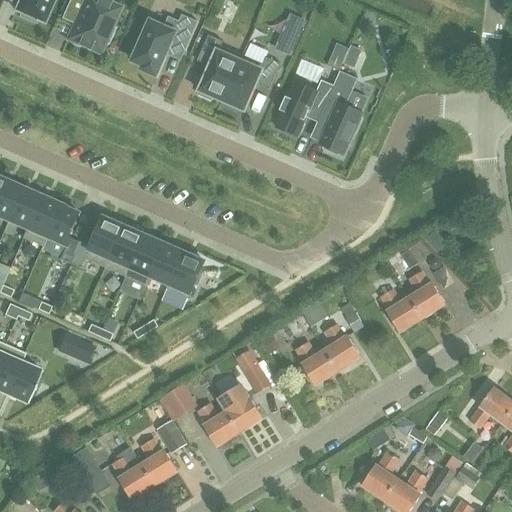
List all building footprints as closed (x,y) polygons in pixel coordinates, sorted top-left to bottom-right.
[(20,0),(15,11),(21,13),(19,17),(36,24),(37,21),(43,23),(52,0),(20,0)] [(103,0),(69,0),(64,13),(76,18),(66,40),(100,55),(105,43),(108,44),(115,29),(112,28),(121,8),(103,0)] [(148,26),(145,24),(138,39),(142,41),(133,62),(144,67),(142,70),(157,77),(165,58),(166,59),(172,47),(185,52),(198,22),(182,15),(180,22),(169,17),(164,28),(150,22),(148,26)] [(275,49),(292,57),(299,41),(282,33),(275,49)] [(213,97),(222,101),(242,56),(221,46),(223,42),(209,36),(198,61),(210,67),(198,95),(211,101),(213,97)] [(351,47),(346,58),(343,64),(354,69),(362,51),(351,47)] [(334,53),(329,64),(341,70),(343,64),(346,58),(334,53)] [(242,56),(222,101),(245,111),(257,84),(270,90),(281,64),(267,58),(264,65),(243,56),(242,56)] [(324,150),(338,156),(340,153),(343,154),(353,133),(356,134),(363,120),(359,118),(361,114),(346,108),(358,80),(341,72),(334,86),(318,123),(329,128),(321,145),(325,146),(324,150)] [(307,118),(318,123),(334,86),(322,81),(317,93),(296,84),(289,99),(286,98),(280,111),(283,113),(277,128),(299,137),(307,118)] [(175,191),(179,180),(157,170),(152,181),(175,191)] [(23,189),(4,181),(0,190),(0,218),(8,222),(23,189)] [(8,222),(26,230),(27,230),(41,197),(23,189),(8,222)] [(27,230),(26,230),(22,239),(43,248),(46,239),(46,238),(60,205),(41,197),(27,230)] [(60,260),(70,264),(80,242),(69,238),(80,214),(60,205),(46,238),(46,239),(65,247),(60,260)] [(106,269),(125,227),(104,218),(91,247),(80,243),(71,264),(82,269),(86,260),(106,269)] [(126,278),(145,236),(125,227),(106,269),(126,278)] [(426,241),(438,254),(448,245),(435,231),(426,241)] [(164,244),(145,236),(126,278),(147,287),(151,278),(150,277),(164,244)] [(184,253),(164,244),(150,277),(151,278),(169,286),(170,286),(184,253)] [(388,260),(399,277),(410,270),(399,252),(388,260)] [(170,286),(169,286),(167,290),(188,299),(195,285),(198,286),(203,273),(200,272),(205,262),(184,253),(170,286)] [(442,264),(440,260),(435,259),(431,262),(430,266),(433,270),(437,271),(441,269),(442,264)] [(410,298),(423,320),(447,305),(433,283),(431,284),(423,272),(409,280),(417,293),(410,298)] [(13,291),(3,286),(0,291),(0,293),(10,298),(13,291)] [(386,312),(400,334),(423,320),(410,298),(402,302),(395,290),(380,299),(388,311),(386,312)] [(41,303),(38,310),(49,315),(52,308),(41,303)] [(16,320),(17,317),(21,309),(9,304),(5,315),(16,320)] [(17,317),(28,321),(31,314),(21,309),(17,317)] [(347,319),(356,332),(364,327),(355,313),(347,319)] [(80,318),(76,327),(80,329),(84,319),(80,318)] [(144,327),(149,334),(159,327),(155,320),(144,327)] [(325,351),(339,373),(362,358),(348,336),(346,337),(337,324),(324,333),(332,346),(325,351)] [(100,337),(103,330),(92,325),(89,333),(100,337)] [(138,340),(149,334),(144,327),(134,333),(138,340)] [(114,335),(103,330),(100,337),(111,342),(114,335)] [(269,337),(260,343),(268,356),(277,351),(269,337)] [(95,348),(77,340),(70,355),(89,363),(95,348)] [(302,365),(316,387),(339,373),(325,351),(318,355),(309,342),(295,351),(303,364),(302,365)] [(21,362),(22,363),(26,354),(5,345),(0,356),(0,392),(6,396),(21,362)] [(248,382),(256,396),(271,386),(267,379),(274,375),(265,361),(243,374),(248,382)] [(42,371),(22,363),(21,362),(6,396),(27,405),(31,394),(34,396),(40,383),(37,382),(42,371)] [(226,412),(240,434),(263,420),(250,398),(248,399),(240,386),(226,394),(218,399),(226,412)] [(163,399),(175,416),(193,404),(182,387),(163,399)] [(503,425),(511,412),(511,402),(494,389),(480,408),(470,422),(481,430),(491,416),(503,425)] [(203,426),(217,449),(240,434),(226,412),(219,417),(211,404),(197,412),(205,425),(203,426)] [(130,424),(139,438),(161,424),(152,410),(130,424)] [(501,445),(511,453),(511,412),(503,425),(511,431),(511,437),(511,439),(506,437),(501,445)] [(448,421),(438,414),(428,426),(438,434),(448,421)] [(409,434),(415,426),(403,418),(395,429),(404,435),(409,434)] [(173,421),(157,430),(172,454),(187,445),(173,421)] [(369,441),(375,451),(390,441),(384,431),(369,441)] [(142,465),(156,487),(179,472),(165,451),(163,452),(155,439),(141,447),(149,461),(142,465)] [(73,457),(99,495),(112,487),(88,447),(73,457)] [(437,449),(432,450),(429,454),(430,460),(435,462),(440,461),(442,457),(441,452),(437,449)] [(472,464),(478,456),(470,450),(464,458),(472,464)] [(362,486),(385,502),(399,480),(392,475),(401,461),(388,452),(378,466),(376,465),(362,486)] [(156,487),(142,465),(132,471),(124,458),(112,465),(120,478),(119,480),(132,501),(156,487)] [(444,494),(455,478),(456,476),(445,468),(427,495),(438,502),(444,494)] [(456,478),(455,478),(444,494),(453,500),(464,484),(473,490),(480,479),(463,468),(456,478)] [(385,502),(400,511),(410,511),(422,496),(419,494),(429,480),(417,471),(407,486),(399,480),(385,502)] [(40,493),(52,485),(45,473),(32,480),(40,493)] [(511,511),(511,495),(503,507),(510,511),(511,511)] [(79,511),(77,510),(75,511),(64,502),(54,511),(79,511)] [(473,511),(475,510),(462,502),(455,511),(473,511)]
